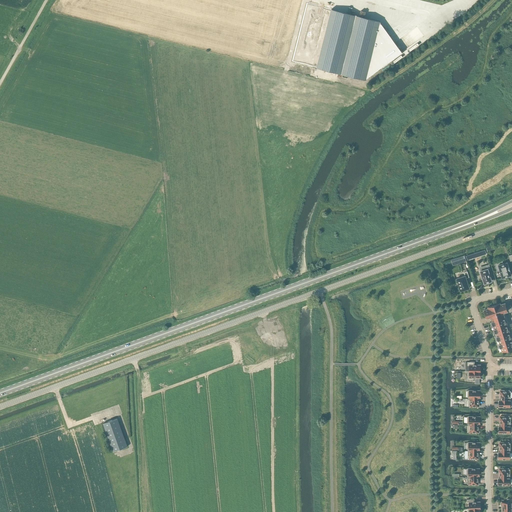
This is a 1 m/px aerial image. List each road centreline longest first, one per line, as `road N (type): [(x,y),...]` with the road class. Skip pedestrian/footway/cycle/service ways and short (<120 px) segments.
road 1 (unclassified): [(511,221),(0,406)]
road 2 (secondary): [(426,239),(0,393)]
road 3 (track): [(54,386),(68,426),(116,409),(131,449),(121,452)]
road 4 (residential): [(488,367),(488,511)]
